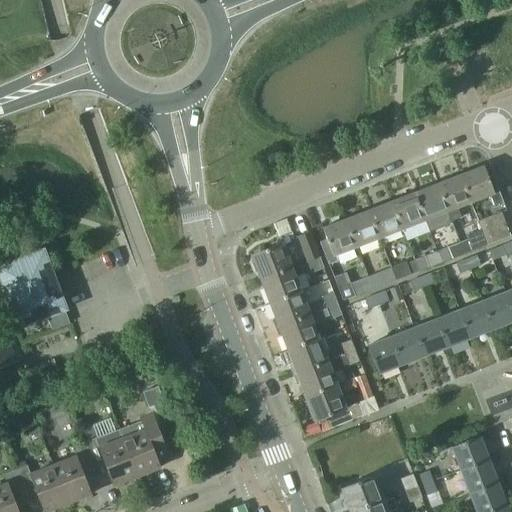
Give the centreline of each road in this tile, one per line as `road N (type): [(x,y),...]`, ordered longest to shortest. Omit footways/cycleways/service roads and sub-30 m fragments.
road 1 (residential): [(196,231),(491,118)]
road 2 (tertiary): [(282,472),(196,231)]
